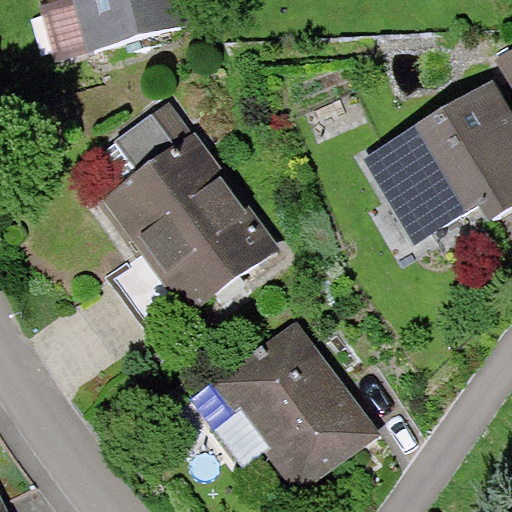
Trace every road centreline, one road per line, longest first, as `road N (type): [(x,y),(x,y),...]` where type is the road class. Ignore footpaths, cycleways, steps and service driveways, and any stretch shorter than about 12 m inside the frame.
road 1 (residential): [(394,511),(511,344)]
road 2 (residential): [(108,511),(0,353)]
